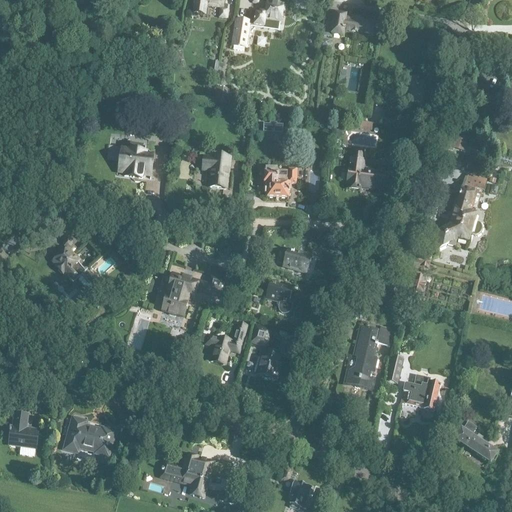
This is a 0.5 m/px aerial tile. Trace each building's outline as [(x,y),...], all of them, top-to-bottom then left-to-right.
[(195,0),(194,14),(196,15),(198,16),(201,17),(202,15),(206,16),(207,8),(220,10),(219,19),(226,19),(227,8),(223,7),(224,0),(195,0)] [(254,26),(264,27),(264,28),(279,30),(280,24),(284,4),(267,2),(265,16),(256,14),(254,26)] [(345,17),(334,15),(332,25),(325,24),(323,37),(330,38),(331,36),(343,38),(344,32),(371,37),(373,24),(361,22),(362,18),(352,17),(351,21),(345,20),(345,17)] [(235,20),(231,48),(247,50),(252,22),(235,20)] [(329,50),(331,41),(322,39),(321,48),(329,50)] [(219,63),(212,62),(211,73),(218,74),(219,63)] [(347,71),(340,71),(338,84),(344,85),(347,71)] [(214,103),(225,104),(226,97),(215,95),(214,103)] [(360,130),(372,132),(373,124),(361,123),(360,130)] [(270,125),(264,125),(263,132),(282,134),(283,126),(277,125),(277,124),(270,124),(270,125)] [(342,126),(336,125),(334,138),(340,139),(342,126)] [(150,156),(149,155),(122,151),(116,152),(115,160),(120,162),(119,169),(125,170),(124,178),(134,179),(134,178),(151,180),(154,158),(150,158),(150,156)] [(365,155),(350,153),(345,189),(360,191),(361,188),(374,190),(374,188),(386,190),(388,175),(362,171),(365,155)] [(213,159),(204,158),(202,171),(212,172),(210,189),(226,191),(230,160),(214,158),(213,159)] [(266,199),(289,199),(289,197),(290,196),(290,181),(297,181),(297,171),(287,170),(288,172),(278,171),(278,170),(265,170),(264,195),(266,195),(266,199)] [(471,236),(476,237),(477,237),(478,237),(479,236),(480,235),(481,234),(482,232),(482,230),(482,228),(481,227),(481,226),(480,225),(475,223),(477,216),(472,215),(474,210),(477,211),(482,193),(484,193),(487,180),(469,175),(469,174),(466,174),(464,180),(450,231),(431,240),(437,251),(446,247),(447,244),(455,247),(457,240),(469,243),(471,236)] [(404,219),(408,222),(413,216),(410,212),(404,219)] [(53,263),(58,269),(58,271),(60,274),(62,274),(63,274),(67,279),(68,278),(73,284),(78,280),(87,291),(93,292),(96,288),(97,283),(87,272),(87,273),(78,263),(80,262),(75,256),(76,255),(75,254),(78,252),(74,246),(71,248),(73,236),(64,236),(63,247),(68,248),(69,249),(63,254),(61,251),(55,257),(57,260),(53,263)] [(397,250),(402,247),(401,244),(388,252),(380,260),(368,274),(363,288),(373,291),(375,286),(380,275),(376,273),(384,263),(388,265),(391,256),(391,254),(397,250)] [(280,265),(284,266),(284,267),(306,274),(312,255),(303,252),(302,255),(293,252),(292,253),(289,252),(288,253),(284,252),(280,265)] [(389,268),(396,270),(395,274),(407,277),(408,273),(409,273),(413,257),(405,255),(405,256),(393,253),(389,268)] [(425,270),(429,270),(432,259),(423,257),(423,261),(416,259),(413,269),(424,272),(425,270)] [(422,298),(427,279),(425,279),(426,276),(416,273),(415,276),(414,276),(410,296),(422,298)] [(161,313),(184,320),(189,305),(188,305),(190,297),(194,298),(196,293),(197,291),(203,293),(202,294),(224,300),(229,281),(208,275),(205,284),(172,275),(169,286),(168,285),(164,296),(166,297),(161,313)] [(136,279),(123,276),(119,293),(134,296),(136,279)] [(269,283),(265,299),(280,303),(278,307),(278,309),(279,312),(281,314),(283,315),(285,315),(288,315),(290,313),(291,311),(293,303),(289,301),(293,291),(269,283)] [(206,345),(215,348),(211,362),(225,366),(229,352),(233,353),(232,354),(239,356),(239,355),(245,334),(247,327),(238,324),(236,331),(233,344),(225,341),(225,340),(219,338),(218,340),(208,337),(206,345)] [(272,331),(254,326),(249,345),(267,350),(272,331)] [(349,372),(346,385),(370,390),(373,380),(369,379),(371,373),(374,374),(377,361),(374,360),(377,347),(378,345),(390,348),(393,335),(362,328),(355,358),(358,358),(355,369),(349,372)] [(190,341),(180,339),(176,355),(185,358),(190,341)] [(277,382),(284,358),(262,351),(255,375),(277,382)] [(403,361),(391,358),(386,382),(397,385),(403,361)] [(405,386),(401,405),(424,410),(424,411),(433,413),(440,387),(423,383),(423,381),(422,378),(420,377),(417,376),(415,377),(413,379),(411,388),(405,386)] [(12,428),(9,446),(37,450),(39,432),(26,430),(28,417),(16,415),(14,429),(12,428)] [(89,422),(72,418),(62,452),(79,457),(81,451),(94,455),(93,456),(110,461),(118,433),(101,428),(100,430),(88,426),(89,422)] [(446,433),(455,439),(454,441),(491,465),(492,463),(494,463),(497,459),(496,457),(498,454),(481,443),(482,440),(473,434),(477,429),(468,423),(466,426),(463,431),(461,430),(452,424),(446,433)] [(165,464),(161,479),(192,488),(190,496),(204,500),(214,466),(186,457),(182,469),(165,464)] [(291,472),(286,470),(282,483),(287,485),(291,472)] [(299,509),(304,510),(311,488),(295,482),(290,495),(292,496),(289,505),(291,506),(289,509),(298,511),(299,509)]
